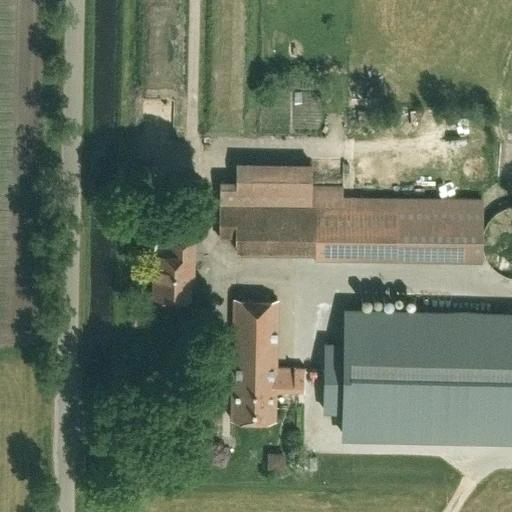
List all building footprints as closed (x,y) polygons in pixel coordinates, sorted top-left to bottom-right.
[(374,126),(374,107),(355,106),(354,126),(374,126)] [(408,145),(417,168),(450,156),(443,137),(431,141),(424,122),(411,127),(416,142),(408,145)] [(219,205),(219,239),(235,239),(235,249),(315,250),(315,258),(397,258),(481,258),(482,198),(342,197),(342,186),(311,186),(311,161),(236,160),(235,179),(220,178),(219,203),(219,205)] [(193,272),(194,240),(171,240),(170,254),(154,254),(153,296),(189,298),(190,272),(193,272)] [(235,298),(232,419),(275,420),(275,390),(304,391),(304,366),(293,366),(293,368),(275,367),(278,299),(235,298)] [(511,437),(511,312),(345,309),(344,342),(325,342),(324,410),(343,411),(342,433),(511,437)]
